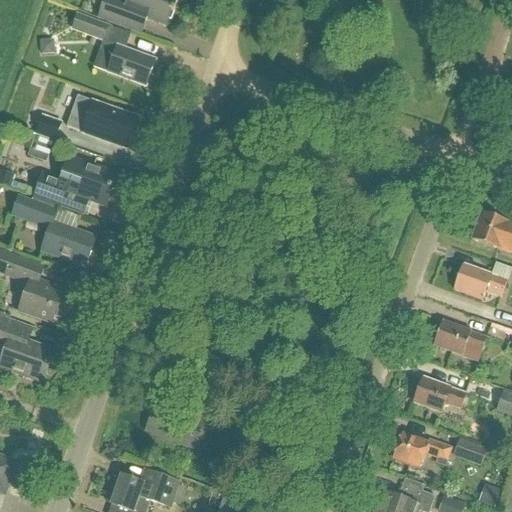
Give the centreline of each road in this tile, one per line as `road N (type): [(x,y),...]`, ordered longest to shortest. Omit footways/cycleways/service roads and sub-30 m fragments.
road 1 (tertiary): [(57,511),(217,72)]
road 2 (unclassified): [(328,511),(456,156)]
road 3 (tertiary): [(456,156),(217,72)]
road 4 (unclassified): [(456,156),(511,0)]
